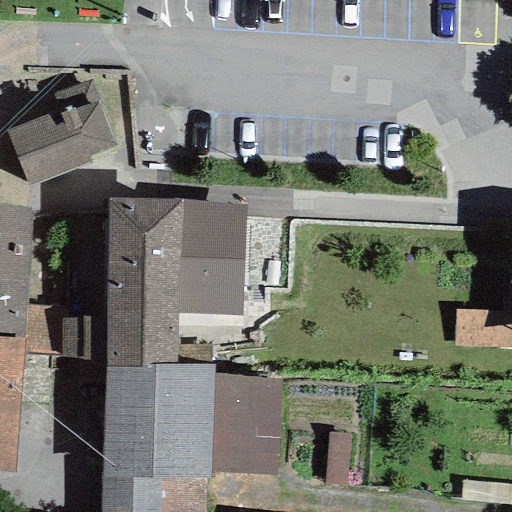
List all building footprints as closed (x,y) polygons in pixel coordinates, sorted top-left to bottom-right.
[(59,111),(5,132),(26,187),(90,162),(88,156),(113,147),(96,103),(99,101),(91,80),(52,94),(59,111)] [(180,200),(109,200),(107,317),(106,360),(106,364),(176,367),(178,311),(180,200)] [(243,202),(180,200),(178,311),(240,316),(243,202)] [(32,210),(0,204),(0,339),(23,341),(25,307),(32,210)] [(459,306),(458,330),(507,332),(508,308),(459,306)] [(59,354),(61,321),(62,307),(25,307),(23,341),(22,354),(59,354)] [(107,317),(61,321),(59,354),(59,358),(106,360),(107,317)] [(22,354),(23,341),(0,339),(0,470),(13,472),(22,354)] [(176,367),(106,364),(103,480),(208,483),(208,476),(277,478),(280,378),(212,377),(212,367),(176,367)] [(205,511),(208,483),(103,480),(100,511),(205,511)]
